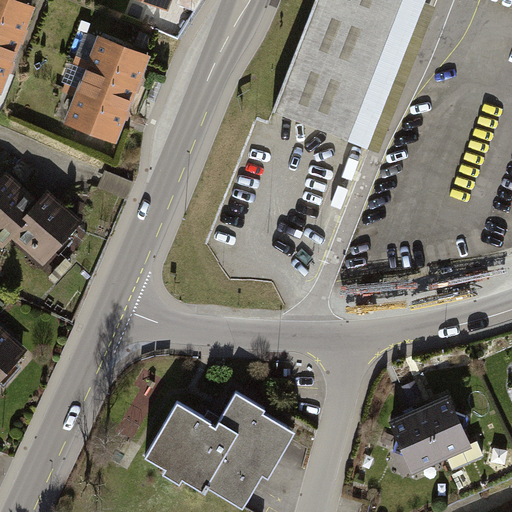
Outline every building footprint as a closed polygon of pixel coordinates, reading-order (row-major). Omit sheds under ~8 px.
[(0,0),(0,47),(15,54),(33,9),(7,0),(0,0)] [(141,0),(168,10),(172,0),(141,0)] [(309,0),(266,111),(365,150),(424,0),(309,0)] [(511,0),(481,0),(483,2),(511,13),(511,0)] [(130,102),(147,58),(93,37),(75,81),(130,102)] [(0,92),(9,71),(15,54),(0,47),(0,92)] [(511,51),(505,50),(495,94),(511,97),(511,51)] [(155,101),(162,82),(154,79),(146,98),(155,101)] [(114,144),(130,102),(75,81),(59,123),(114,144)] [(0,239),(26,258),(36,244),(70,268),(99,229),(65,205),(56,217),(15,187),(9,195),(0,188),(0,239)] [(0,399),(31,366),(0,338),(0,399)] [(262,407),(233,391),(214,423),(174,400),(142,454),(203,489),(205,485),(240,505),(260,470),(265,473),(291,429),(259,411),(262,407)] [(447,394),(417,408),(440,460),(470,447),(463,433),(470,417),(455,412),(447,394)] [(417,408),(386,421),(394,439),(389,453),(402,456),(409,473),(440,460),(417,408)]
